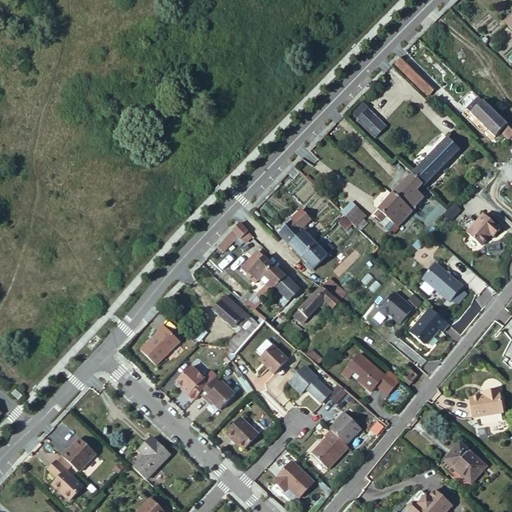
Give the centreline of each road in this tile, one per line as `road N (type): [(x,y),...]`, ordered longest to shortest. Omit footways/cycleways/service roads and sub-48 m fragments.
road 1 (tertiary): [(101,354),(195,244),(432,0)]
road 2 (residential): [(328,511),(511,286)]
road 3 (track): [(0,306),(37,200),(37,124),(0,111)]
road 4 (residential): [(264,511),(101,354)]
road 5 (track): [(37,124),(71,0)]
